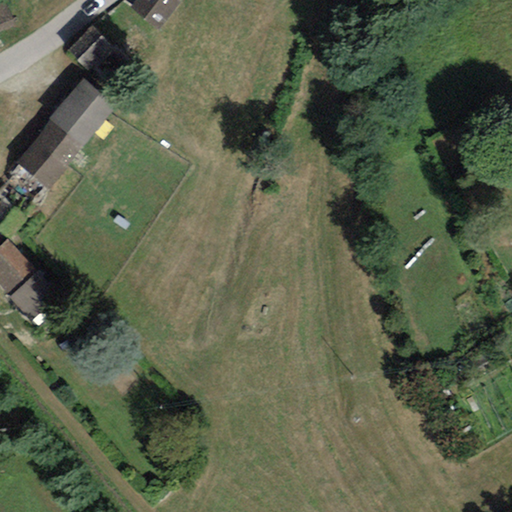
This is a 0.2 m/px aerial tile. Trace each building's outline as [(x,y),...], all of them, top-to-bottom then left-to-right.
[(131,0),(128,4),(157,28),(180,0),(131,0)] [(67,49),(89,69),(112,44),(90,24),(67,49)] [(117,102),(82,74),(49,113),(52,116),(16,160),(48,186),(117,102)] [(3,206),(0,211),(0,227),(17,237),(27,220),(3,206)] [(36,268),(7,237),(0,243),(0,280),(10,291),(8,293),(30,317),(59,289),(38,267),(36,268)]
